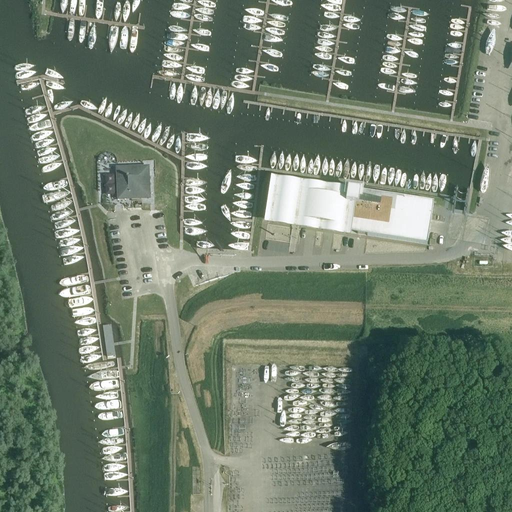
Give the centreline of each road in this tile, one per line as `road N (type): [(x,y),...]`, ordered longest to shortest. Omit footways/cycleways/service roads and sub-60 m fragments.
road 1 (track): [(511,313),(216,303),(177,343),(174,511)]
road 2 (unclassified): [(208,511),(201,427),(181,371),(169,275)]
